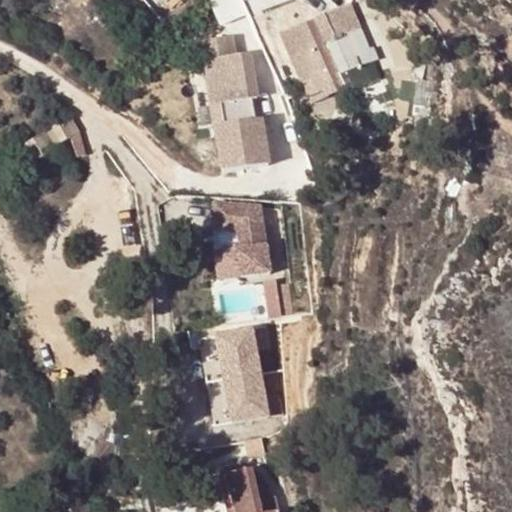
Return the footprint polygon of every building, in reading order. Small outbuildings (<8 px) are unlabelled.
[(351,32),(340,6),(323,13),(335,39),(351,32)] [(335,39),(323,13),(296,26),(297,28),(328,94),(348,85),(345,77),(351,74),(335,39)] [(311,102),(328,94),(297,28),(281,36),(311,102)] [(219,129),(226,176),(271,170),(265,124),(257,125),(253,97),(261,96),(256,57),(241,60),(238,40),(207,44),(217,109),(225,108),(228,128),(219,129)] [(71,117),(23,145),(33,163),(57,150),(55,147),(72,137),(78,158),(86,155),(79,132),(71,117)] [(238,281),(270,278),(262,211),(216,207),(214,233),(239,235),(241,253),(235,254),(238,281)] [(276,284),(263,286),(266,312),(279,311),(276,284)] [(280,322),(279,311),(266,312),(267,323),(280,322)] [(219,426),(282,413),(265,325),(201,337),(219,426)] [(264,511),(261,511),(253,469),(227,473),(235,511),(279,511),(279,510),(264,511)]
